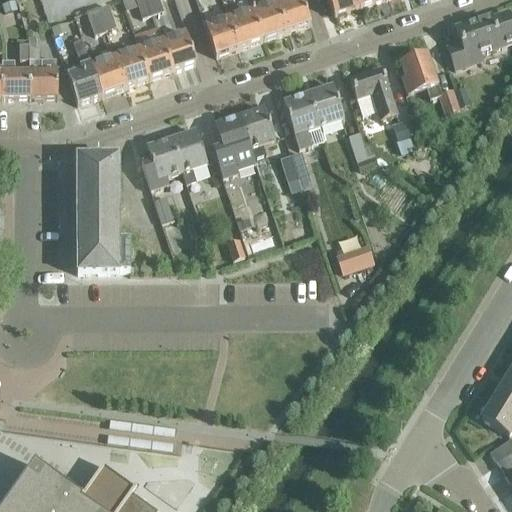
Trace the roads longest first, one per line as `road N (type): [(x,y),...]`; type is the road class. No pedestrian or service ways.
road 1 (residential): [(23,147),(61,146),(495,0)]
road 2 (residential): [(0,389),(24,324),(23,147)]
road 3 (residential): [(424,434),(511,290)]
